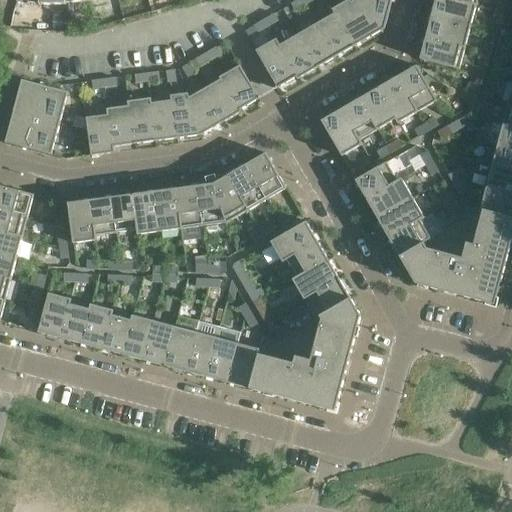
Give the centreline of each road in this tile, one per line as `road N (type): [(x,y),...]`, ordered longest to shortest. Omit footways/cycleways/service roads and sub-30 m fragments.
road 1 (residential): [(406,329),(377,445),(340,448),(0,355)]
road 2 (residential): [(286,115),(159,167),(72,176),(0,160)]
road 3 (residential): [(286,115),(406,329)]
road 4 (residential): [(413,0),(399,47),(286,115)]
road 5 (residential): [(406,329),(479,350),(504,336),(511,309)]
